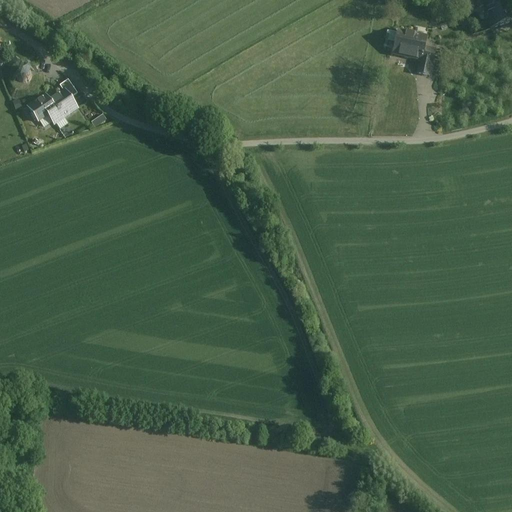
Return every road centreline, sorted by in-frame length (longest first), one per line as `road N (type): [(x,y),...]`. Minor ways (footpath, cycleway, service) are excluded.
road 1 (unclassified): [(511,122),(393,143),(202,144),(121,118),(0,23)]
road 2 (track): [(202,144),(295,321),(331,423),(324,432),(371,458),(362,511)]
road 3 (track): [(324,432),(0,389)]
